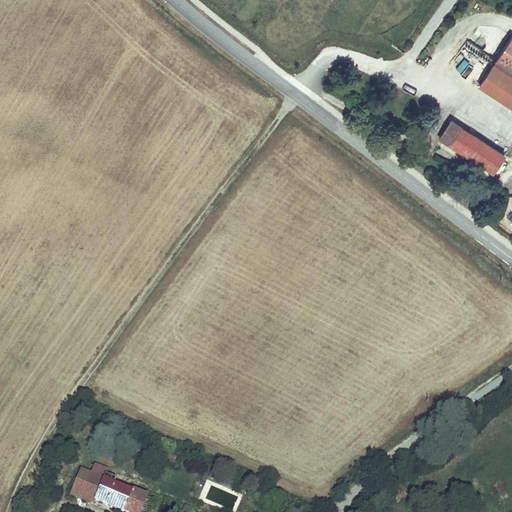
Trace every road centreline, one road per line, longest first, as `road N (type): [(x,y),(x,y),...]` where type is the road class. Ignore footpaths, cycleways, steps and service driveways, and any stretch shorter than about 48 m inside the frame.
road 1 (track): [(9,511),(68,397),(296,95)]
road 2 (tertiary): [(176,0),(511,257)]
road 3 (unclassified): [(336,511),(390,456),(511,370)]
